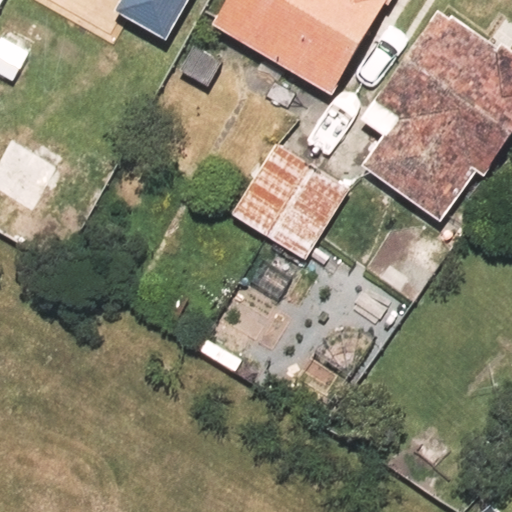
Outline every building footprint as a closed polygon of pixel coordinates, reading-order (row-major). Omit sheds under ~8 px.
[(127,0),(122,10),(171,38),(193,0),(127,0)] [(231,0),(218,24),(337,93),(390,2),(394,4),(396,0),(231,0)] [(505,48),(447,7),(380,100),(405,118),(371,165),(446,218),(482,169),(491,175),(511,145),(511,46),(508,43),(505,48)] [(59,169),(7,137),(0,147),(0,196),(30,215),(59,169)] [(352,189),(280,144),(236,214),(309,259),(352,189)]
